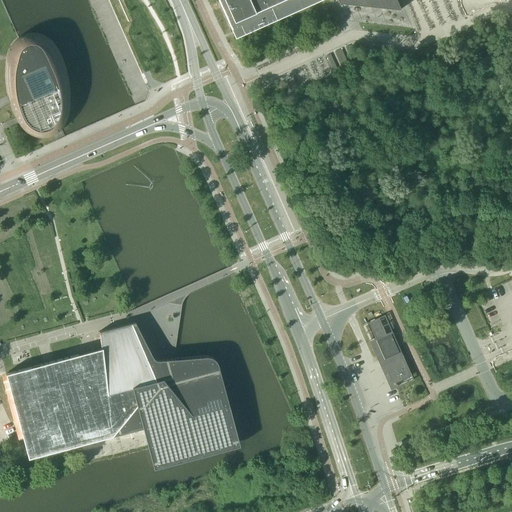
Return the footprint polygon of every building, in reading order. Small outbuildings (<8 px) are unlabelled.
[(218,0),(236,38),(321,0),(337,0),(339,3),(401,9),(399,5),(402,3),(400,0),(218,0)] [(433,0),(409,0),(421,27),(422,27),(427,38),(446,30),(433,0)] [(20,40),(19,40),(17,42),(16,44),(15,45),(13,47),(12,50),(11,52),(10,54),(10,57),(9,62),(9,65),(9,70),(9,77),(9,80),(9,84),(9,87),(10,89),(10,92),(11,94),(13,93),(14,96),(15,100),(11,102),(19,120),(21,124),(20,124),(22,127),(25,129),(26,131),(28,132),(30,134),(32,135),(34,135),(36,136),(38,136),(43,137),(48,136),(50,136),(53,135),(55,133),(57,132),(60,129),(61,128),(62,127),(64,125),(65,123),(66,120),(67,118),(67,115),(68,113),(68,111),(69,108),(66,109),(67,106),(67,103),(67,97),(67,94),(67,90),(66,85),(66,83),(68,82),(68,81),(66,82),(63,75),(66,73),(66,72),(64,73),(62,67),(61,65),(61,62),(59,59),(58,56),(57,53),(56,52),(55,50),(54,48),(53,46),(51,44),(50,43),(49,42),(48,41),(46,39),(45,39),(44,38),(41,37),(40,37),(39,36),(37,36),(35,35),(32,35),(30,36),(27,36),(25,37),(22,38),(20,39),(20,40)] [(168,54),(153,54),(154,73),(168,73),(168,54)] [(412,380),(405,364),(384,315),(362,325),(390,390),(412,380)] [(27,452),(28,458),(95,440),(100,439),(143,427),(146,440),(147,444),(149,448),(152,463),(154,468),(239,445),(236,432),(220,373),(219,371),(219,368),(218,365),(217,364),(217,362),(216,361),(216,360),(215,359),(214,358),(213,358),(212,357),(211,357),(210,356),(208,356),(207,356),(206,356),(205,356),(202,356),(176,358),(174,358),(173,358),(171,358),(170,358),(168,359),(165,359),(160,359),(159,359),(158,359),(156,359),(155,359),(154,358),(153,357),(153,356),(135,322),(131,323),(99,331),(100,338),(101,347),(97,349),(91,350),(85,352),(79,353),(78,354),(77,354),(76,354),(67,356),(66,357),(54,360),(42,363),(41,363),(5,373),(22,434),(27,452)]
